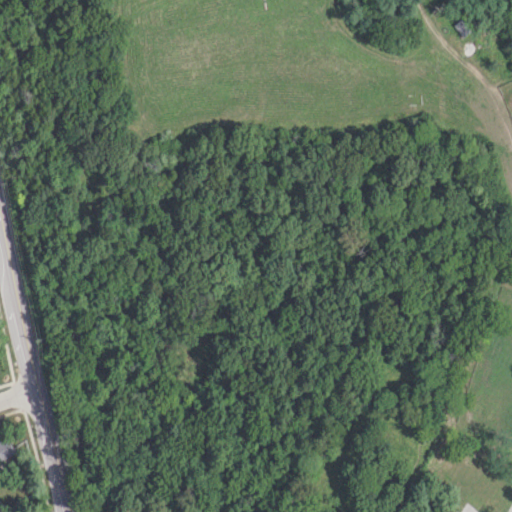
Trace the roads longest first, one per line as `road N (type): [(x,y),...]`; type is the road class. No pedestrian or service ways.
road 1 (tertiary): [(60,511),(0,224)]
road 2 (track): [(511,110),(415,0)]
